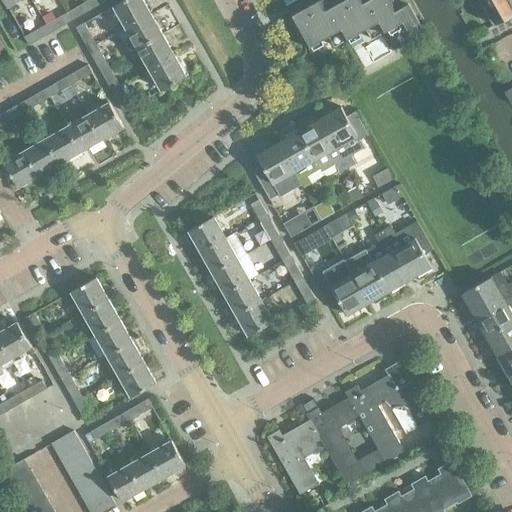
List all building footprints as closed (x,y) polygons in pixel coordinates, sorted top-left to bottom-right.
[(20,1),(25,10),(34,5),(31,0),(3,0),(8,7),(20,1)] [(106,0),(88,0),(88,1),(92,9),(107,0),(106,0)] [(125,27),(151,13),(143,0),(123,0),(113,6),(125,27)] [(315,2),(311,4),(289,17),(307,48),(329,35),(335,46),(366,29),(372,39),(400,23),(410,42),(425,33),(419,22),(406,0),(367,0),(359,5),(356,0),(343,0),(322,12),(315,2)] [(511,15),(511,0),(474,0),(478,6),(482,3),(494,25),(511,15)] [(86,12),(82,4),(67,12),(72,21),(86,12)] [(137,48),(163,34),(151,13),(125,27),(137,48)] [(65,24),(61,16),(46,24),(51,33),(65,24)] [(84,23),(76,27),(85,42),(93,37),(84,23)] [(29,45),(44,36),(39,28),(25,37),(29,45)] [(145,72),(175,54),(163,34),(137,48),(144,61),(140,63),(145,72)] [(96,44),(88,49),(97,63),(105,59),(96,44)] [(187,76),(175,54),(145,72),(150,81),(155,79),(161,91),(187,76)] [(73,73),(78,81),(92,72),(88,64),(73,73)] [(100,70),(108,84),(117,80),(108,65),(100,70)] [(57,93),(72,84),(67,76),(52,85),(57,93)] [(120,86),(112,90),(120,105),(128,100),(120,86)] [(511,86),(503,91),(511,104),(511,103),(511,86)] [(51,96),(46,88),(31,97),(36,105),(51,96)] [(30,108),(25,100),(10,109),(15,117),(30,108)] [(85,110),(87,114),(102,139),(123,127),(109,102),(98,108),(96,104),(85,110)] [(341,107),(320,119),(319,119),(347,168),(356,163),(351,155),(364,148),(359,139),(368,134),(355,112),(347,117),(341,107)] [(0,114),(0,125),(9,120),(4,112),(0,114)] [(67,126),(81,151),(102,139),(87,114),(67,126)] [(319,119),(314,122),(299,131),(320,169),(322,171),(334,164),(339,173),(347,168),(319,119)] [(46,138),(60,163),(81,151),(67,126),(46,138)] [(284,139),(278,142),(278,143),(295,172),(303,187),(312,183),(308,176),(320,169),(299,131),(298,131),(296,130),(285,137),(284,139)] [(25,149),(40,175),(60,163),(46,138),(25,149)] [(295,172),(278,143),(256,155),(262,165),(254,170),(270,200),(279,195),(273,185),(295,172)] [(1,157),(18,187),(40,175),(25,149),(14,156),(11,151),(1,157)] [(357,185),(345,192),(351,203),(363,196),(357,185)] [(375,197),(366,202),(375,217),(383,212),(375,197)] [(259,199),(251,204),(259,219),(267,214),(259,199)] [(322,202),(314,206),(321,218),(322,219),(335,212),(330,204),(322,202)] [(352,211),(347,213),(351,221),(359,217),(355,209),(352,211)] [(189,230),(201,252),(226,237),(214,216),(189,230)] [(271,220),(263,225),(271,239),(279,235),(271,220)] [(336,220),(325,226),(332,237),(342,231),(336,220)] [(410,279),(416,275),(431,266),(424,254),(433,249),(417,222),(396,235),(390,225),(382,230),(410,279)] [(389,291),(410,279),(382,230),(374,235),(378,243),(366,249),(389,291)] [(311,234),(294,243),(301,256),(302,256),(318,247),(311,234)] [(201,252),(213,272),(238,258),(226,237),(201,252)] [(274,246),(283,260),(291,256),(283,241),(274,246)] [(368,303),(374,299),(389,291),(366,249),(345,261),(368,303)] [(213,272),(225,293),(250,279),(238,258),(213,272)] [(347,315),(368,303),(345,261),(323,273),(347,315)] [(295,281),(303,277),(295,262),(286,267),(295,281)] [(462,293),(474,314),(511,292),(511,281),(508,284),(500,271),(462,293)] [(108,299),(96,278),(72,291),(84,313),(108,299)] [(225,293),(237,314),(262,300),(250,279),(225,293)] [(307,283),(299,288),(307,303),(315,298),(307,283)] [(511,292),(474,314),(478,320),(486,335),(511,320),(511,292)] [(120,320),(108,299),(84,313),(96,333),(120,320)] [(249,335),(274,321),(262,300),(237,314),(249,335)] [(43,327),(35,313),(35,312),(27,317),(35,331),(43,327)] [(132,341),(120,320),(96,333),(108,354),(132,341)] [(511,320),(486,335),(498,356),(511,348),(511,320)] [(0,332),(0,341),(11,360),(32,348),(18,322),(0,332)] [(47,334),(39,338),(47,353),(55,348),(47,334)] [(0,365),(2,365),(4,369),(13,364),(11,360),(0,341),(0,365)] [(143,361),(132,341),(108,354),(120,375),(143,361)] [(511,348),(498,356),(501,362),(510,377),(511,375),(511,348)] [(59,355),(51,359),(59,374),(67,369),(59,355)] [(155,383),(143,361),(120,375),(132,396),(155,383)] [(389,374),(367,387),(369,390),(363,393),(361,390),(358,385),(346,391),(349,397),(360,416),(379,449),(386,462),(405,452),(379,405),(383,403),(392,409),(406,434),(432,419),(411,381),(399,388),(397,385),(396,386),(389,374)] [(79,390),(71,375),(62,380),(71,395),(79,390)] [(42,380),(27,389),(32,397),(46,389),(42,380)] [(6,401),(11,409),(26,400),(21,392),(6,401)] [(83,396),(74,401),(83,416),(91,411),(83,396)] [(358,461),(339,428),(360,416),(349,397),(328,409),(329,412),(324,416),(322,413),(318,407),(307,414),(310,419),(321,438),(347,484),(386,462),(379,449),(358,461)] [(138,415),(153,407),(148,398),(134,407),(138,415)] [(117,427),(132,419),(127,411),(112,419),(117,427)] [(284,438),(283,435),(279,430),(268,436),(301,494),(319,484),(304,456),(310,453),(312,450),(313,446),(313,442),(321,438),(310,419),(288,432),(290,435),(284,438)] [(111,431),(106,423),(91,431),(96,439),(111,431)] [(58,454),(80,441),(74,430),(51,443),(58,454)] [(186,465),(182,458),(171,440),(150,452),(164,477),(186,465)] [(80,441),(58,454),(64,465),(86,452),(80,441)] [(86,452),(64,465),(70,475),(92,462),(86,452)] [(164,477),(150,452),(130,464),(144,489),(164,477)] [(2,471),(8,482),(31,470),(25,459),(2,471)] [(424,476),(442,506),(444,509),(456,502),(455,499),(469,491),(452,460),(442,466),(445,471),(428,480),(425,476),(424,476)] [(92,462),(70,475),(76,486),(98,473),(92,462)] [(144,489),(130,464),(108,476),(122,501),(144,489)] [(8,482),(14,492),(37,480),(31,470),(8,482)] [(98,473),(76,486),(82,496),(104,484),(98,473)] [(398,491),(409,511),(431,511),(442,506),(424,476),(415,481),(418,486),(401,495),(398,491)] [(37,480),(14,492),(20,503),(43,491),(37,480)] [(82,496),(88,507),(110,494),(104,484),(82,496)] [(43,491),(20,503),(25,511),(28,511),(49,501),(43,491)] [(374,511),(375,511),(409,511),(398,491),(388,496),(391,501),(374,511)] [(110,494),(88,507),(90,511),(103,511),(116,505),(110,494)] [(49,501),(28,511),(53,511),(55,511),(49,501)]
